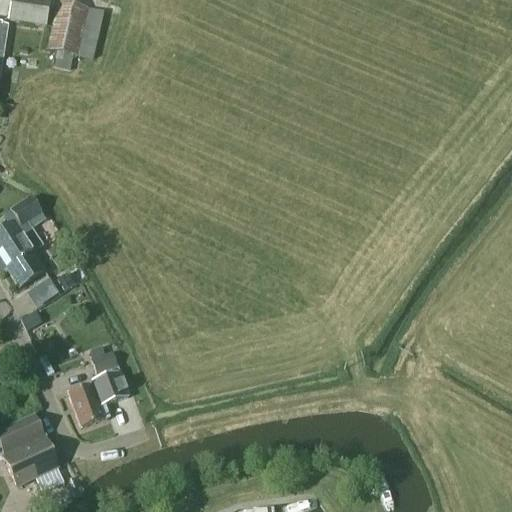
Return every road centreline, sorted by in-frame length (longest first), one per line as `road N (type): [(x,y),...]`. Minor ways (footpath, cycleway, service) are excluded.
road 1 (track): [(511,207),(419,330),(386,395),(149,436)]
road 2 (residential): [(149,436),(84,453),(67,443),(0,306)]
